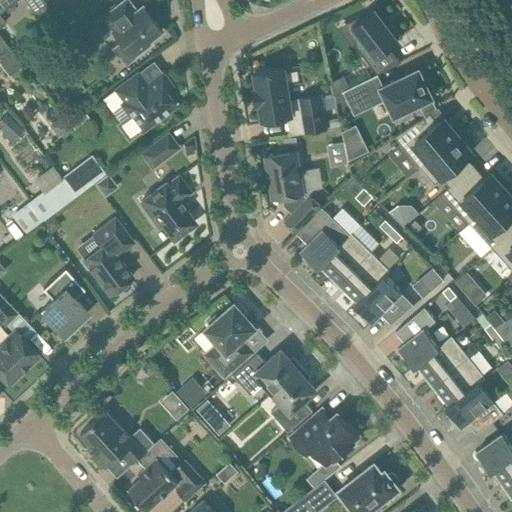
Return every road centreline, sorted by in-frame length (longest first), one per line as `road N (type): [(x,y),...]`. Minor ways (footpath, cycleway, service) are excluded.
road 1 (residential): [(32,427),(116,344),(240,246)]
road 2 (residential): [(240,246),(211,78),(216,34)]
road 3 (residential): [(344,347),(473,511)]
road 4 (residential): [(423,0),(511,121)]
road 5 (residential): [(344,347),(240,246)]
